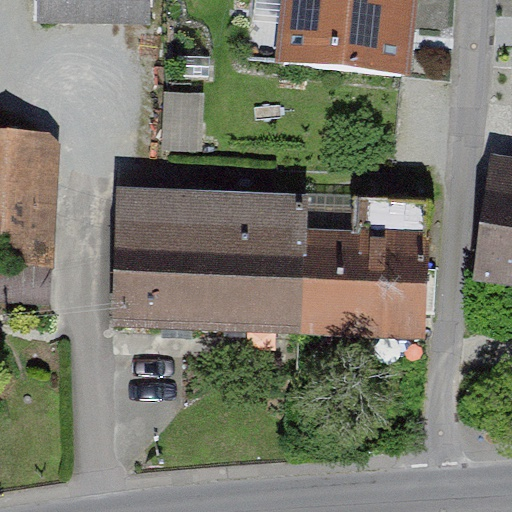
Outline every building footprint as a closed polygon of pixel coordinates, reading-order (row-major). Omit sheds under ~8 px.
[(47,0),(48,25),(148,25),(147,0),(47,0)] [(307,0),(305,22),(292,20),(287,67),(406,79),(414,0),(307,0)] [(511,100),(511,51),(505,51),(503,100),(511,100)] [(0,263),(1,264),(35,265),(41,144),(0,141),(0,263)] [(490,286),(511,288),(511,190),(504,189),(490,286)] [(306,207),(124,202),(120,329),(303,334),(305,241),(306,207)] [(352,242),(305,241),(303,334),(431,338),(435,211),(353,209),(352,242)] [(51,266),(35,265),(1,264),(0,277),(0,298),(50,301),(51,266)]
